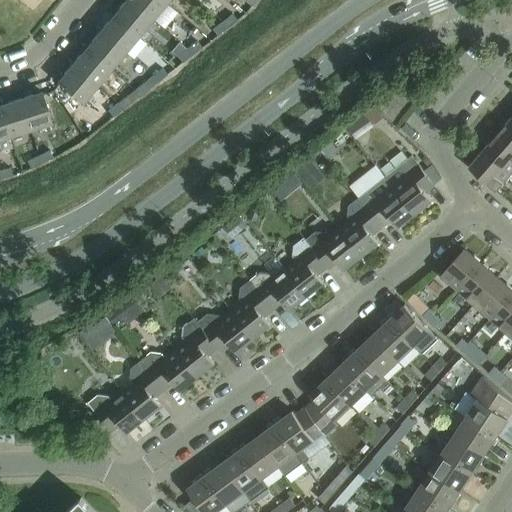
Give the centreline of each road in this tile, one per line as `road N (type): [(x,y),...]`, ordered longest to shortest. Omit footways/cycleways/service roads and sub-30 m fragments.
road 1 (secondary): [(0,293),(51,276),(380,26),(430,0)]
road 2 (secondary): [(365,0),(91,209),(38,241),(0,249)]
road 3 (residential): [(125,479),(331,330),(473,204)]
road 4 (residential): [(473,204),(436,137),(511,41)]
road 5 (residential): [(0,79),(34,68),(97,0)]
road 6 (residential): [(125,479),(57,461),(0,462)]
